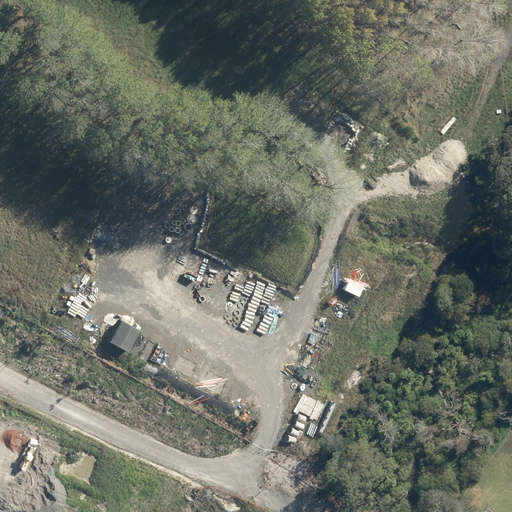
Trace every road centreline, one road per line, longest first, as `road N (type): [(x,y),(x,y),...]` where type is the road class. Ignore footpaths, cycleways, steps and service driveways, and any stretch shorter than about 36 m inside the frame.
road 1 (unknown): [(302,511),(386,262),(511,38)]
road 2 (tertiary): [(45,394),(155,155),(242,0)]
road 3 (unknown): [(45,394),(302,511)]
road 4 (unknown): [(155,155),(0,64)]
